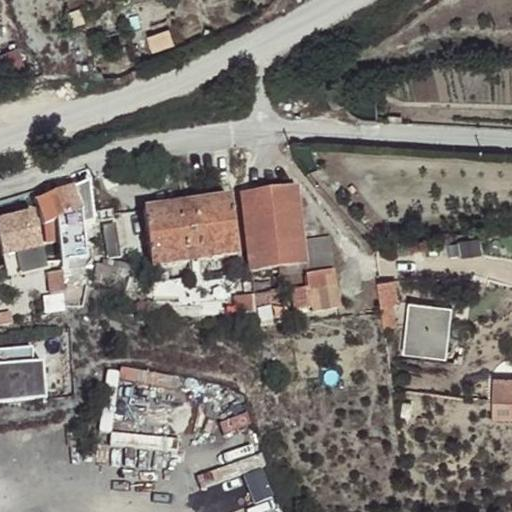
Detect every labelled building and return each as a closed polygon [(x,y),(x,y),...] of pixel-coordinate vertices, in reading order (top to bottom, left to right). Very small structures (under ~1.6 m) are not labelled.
[(157,48),(179,42),(175,28),(153,34),(157,48)] [(244,202),(253,276),(303,270),(297,196),(244,202)] [(73,198),(58,203),(58,227),(81,220),(73,198)] [(58,227),(58,203),(53,206),(47,204),(24,208),(29,226),(36,225),(43,224),(44,231),(58,227)] [(237,256),(230,203),(185,209),(144,219),(151,272),(237,256)] [(44,262),(36,225),(29,226),(0,231),(0,245),(5,269),(44,262)] [(111,264),(121,262),(116,234),(105,234),(111,264)] [(44,262),(5,269),(7,282),(47,276),(44,262)] [(66,270),(52,271),(54,293),(68,292),(66,270)] [(254,297),(254,300),(280,296),(292,296),(304,294),(308,292),(307,277),(304,279),(281,281),(281,285),(254,288),(254,297)] [(398,278),(384,279),(387,322),(402,320),(398,278)] [(304,304),(304,294),(292,296),(294,305),(304,304)] [(260,309),(260,311),(280,309),(280,296),(254,300),(256,309),(260,309)] [(453,358),(457,302),(411,299),(407,355),(453,358)] [(0,348),(0,401),(48,397),(44,345),(0,348)] [(157,405),(183,406),(184,372),(118,370),(116,428),(156,429),(157,405)] [(497,418),(511,417),(511,374),(497,374),(497,418)] [(84,511),(95,511),(97,503),(87,501),(84,511)]
